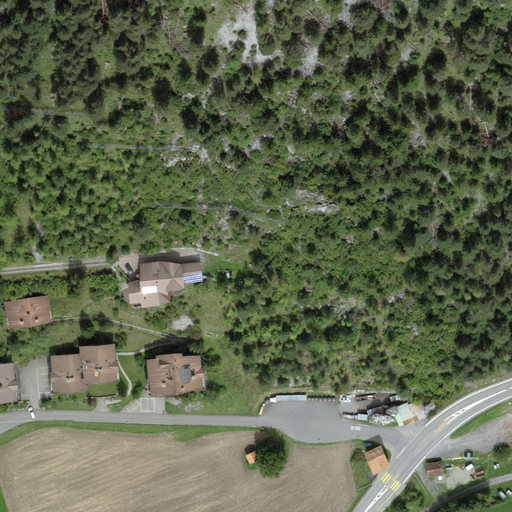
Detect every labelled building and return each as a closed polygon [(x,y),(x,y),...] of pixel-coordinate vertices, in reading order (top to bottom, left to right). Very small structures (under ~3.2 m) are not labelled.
[(173,264),(142,268),(144,282),(132,284),(134,302),(144,301),(144,307),(172,304),(171,291),(186,290),(185,285),(204,283),(202,266),(184,268),(173,264)] [(54,295),(9,303),(14,329),(59,320),(54,295)] [(83,355),(85,382),(90,382),(120,379),(117,345),(83,348),(83,355)] [(201,354),(151,360),(154,393),(205,387),(201,354)] [(85,382),(83,355),(52,358),(55,392),(91,390),(90,382),(85,382)] [(16,365),(0,365),(0,402),(19,401),(16,365)] [(419,404),(398,413),(405,429),(426,420),(419,404)] [(383,449),(367,456),(376,477),(392,470),(383,449)] [(261,463),(256,454),(246,459),(251,468),(261,463)] [(444,464),(428,467),(430,480),(446,478),(444,464)]
